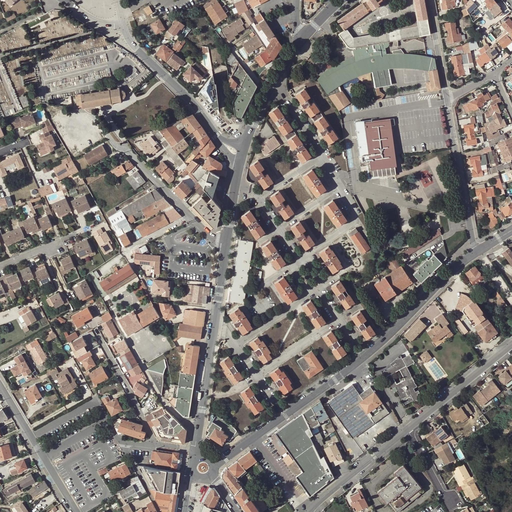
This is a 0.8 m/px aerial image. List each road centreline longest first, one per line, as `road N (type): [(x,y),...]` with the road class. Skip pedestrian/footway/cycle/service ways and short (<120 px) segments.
road 1 (tertiary): [(475,253),(366,355),(221,460)]
road 2 (residential): [(78,109),(224,253)]
road 3 (tertiary): [(224,253),(196,429)]
road 4 (residential): [(193,448),(153,444),(94,328)]
road 5 (residential): [(446,100),(475,253)]
road 6 (tertiary): [(218,137),(128,42),(122,23)]
road 7 (unclassified): [(0,386),(76,511)]
road 8 (residential): [(407,429),(511,345)]
road 9 (residential): [(308,511),(407,429)]
